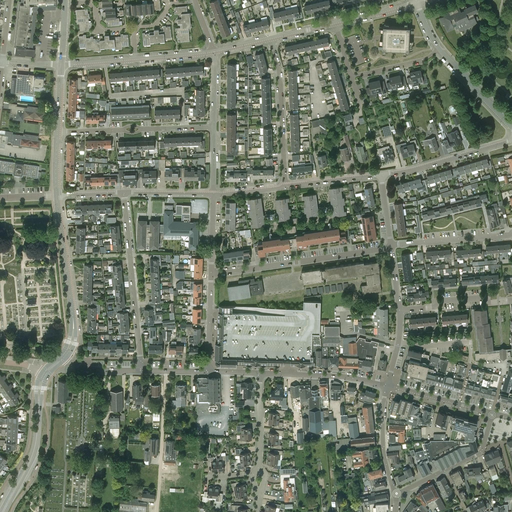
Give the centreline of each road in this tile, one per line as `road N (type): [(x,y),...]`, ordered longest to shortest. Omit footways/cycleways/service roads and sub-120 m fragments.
road 1 (residential): [(391,247),(211,275)]
road 2 (residential): [(141,371),(123,192)]
road 3 (residential): [(212,127),(56,133)]
road 4 (residential): [(284,185),(270,38)]
road 5 (residential): [(41,372),(33,446),(0,510)]
road 6 (residential): [(5,511),(37,446),(47,376)]
road 7 (residential): [(380,175),(511,140)]
road 8 (residential): [(387,385),(260,373)]
road 9 (residential): [(391,247),(511,234)]
road 10 (residential): [(72,314),(56,195)]
